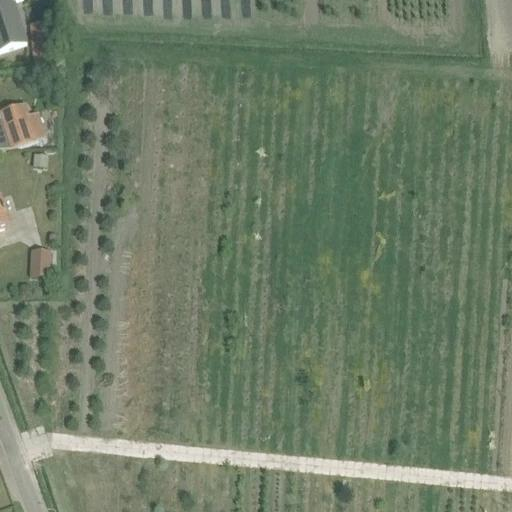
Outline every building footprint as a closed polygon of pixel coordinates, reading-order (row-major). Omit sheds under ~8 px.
[(0,0),(0,54),(27,46),(13,2),(19,0),(0,0)] [(31,27),(35,67),(55,66),(51,26),(31,27)] [(0,115),(0,122),(9,152),(46,140),(38,116),(28,119),(24,107),(0,115)] [(0,198),(0,232),(11,228),(0,198)] [(30,279),(49,280),(51,255),(32,254),(30,279)]
